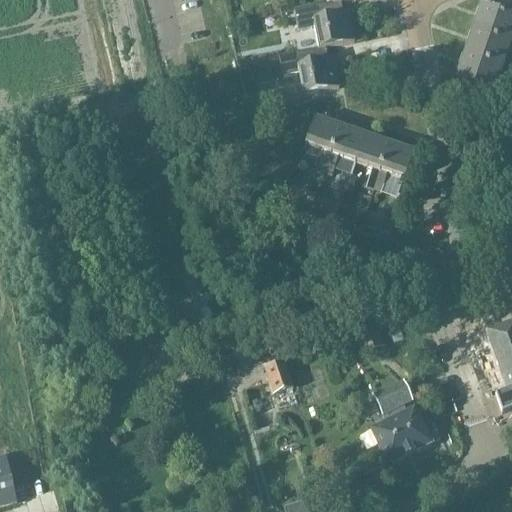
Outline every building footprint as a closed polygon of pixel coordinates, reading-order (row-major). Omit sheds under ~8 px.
[(335,6),(335,5),(294,12),(297,33),(315,30),(319,50),(319,52),(325,50),(353,45),(348,15),(343,16),(341,5),(335,6)] [(511,84),(511,20),(468,40),(491,94),(511,84)] [(319,52),(319,50),(278,58),(282,79),(299,75),(304,97),(338,90),(332,61),(327,62),(325,50),(319,52)] [(317,173),(324,175),(340,129),(315,120),(304,150),(305,150),(306,155),(314,158),(318,157),(322,158),(317,173)] [(349,132),(340,129),(324,175),(331,178),(337,161),(354,167),(364,137),(366,134),(350,128),(349,132)] [(389,146),(364,137),(354,167),(371,173),(365,190),(373,192),(389,146)] [(414,154),(389,146),(373,192),(381,195),(386,178),(404,184),(414,154)] [(275,197),(297,208),(303,194),(281,184),(275,197)] [(299,209),(316,213),(320,200),(303,196),(299,209)] [(330,200),(325,214),(334,218),(340,205),(330,200)] [(364,313),(350,320),(355,329),(350,332),(362,358),(383,348),(371,322),(369,323),(364,313)] [(511,322),(473,336),(490,385),(501,415),(511,411),(511,322)] [(128,370),(133,385),(135,385),(162,377),(160,361),(166,360),(160,342),(131,351),(136,368),(128,370)] [(271,400),(291,395),(283,368),(264,373),(271,400)] [(432,446),(414,410),(395,419),(392,413),(411,404),(402,385),(373,399),(382,417),(386,416),(388,420),(384,422),(385,424),(370,432),(371,434),(359,440),(366,455),(378,449),(387,468),(432,446)] [(0,509),(16,506),(5,459),(0,460),(0,509)] [(283,510),(283,511),(306,511),(304,503),(283,510)]
